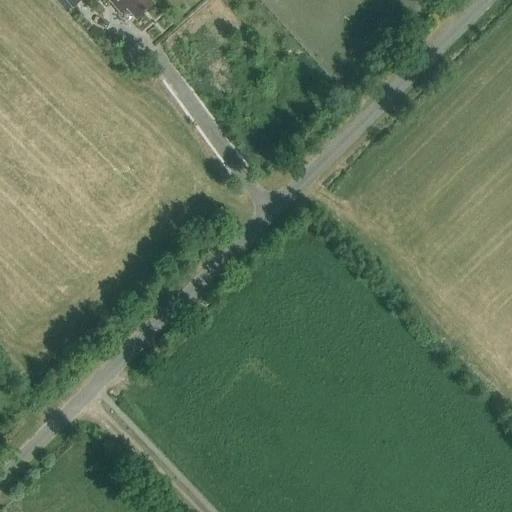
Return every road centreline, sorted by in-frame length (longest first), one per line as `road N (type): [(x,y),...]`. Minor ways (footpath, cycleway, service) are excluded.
road 1 (unclassified): [(0,478),(489,0)]
road 2 (track): [(197,511),(85,392)]
